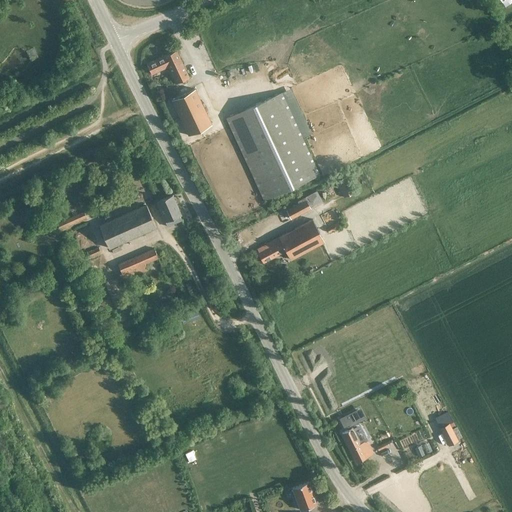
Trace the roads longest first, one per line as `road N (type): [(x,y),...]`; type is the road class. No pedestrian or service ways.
road 1 (tertiary): [(363,511),(326,463),(114,41)]
road 2 (unknown): [(0,180),(148,109)]
